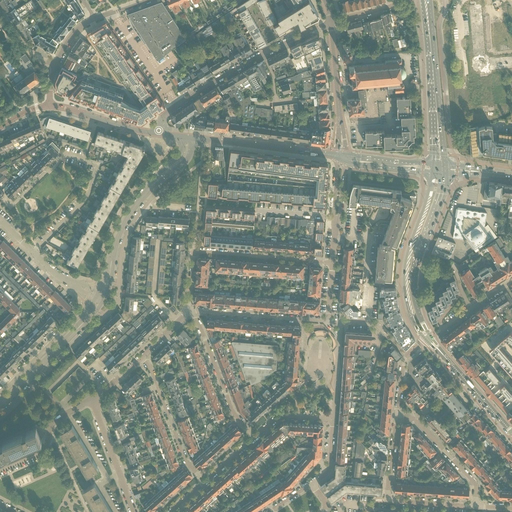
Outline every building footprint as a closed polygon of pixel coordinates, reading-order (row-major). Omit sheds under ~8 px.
[(12,2),(3,7),(7,13),(15,8),(13,6),(17,4),(14,0),(12,2)] [(75,0),(69,4),(74,12),(80,8),(75,0)] [(166,0),(168,5),(165,6),(167,10),(171,9),(170,8),(172,7),(174,13),(177,11),(172,0),(166,0)] [(178,0),(172,0),(177,11),(178,11),(180,10),(178,5),(180,4),(178,0)] [(184,0),(178,0),(180,4),(182,3),(184,8),(187,7),(184,0)] [(236,7),(239,12),(246,8),(247,7),(250,5),(247,0),(244,2),(236,7)] [(319,16),(317,14),(318,14),(309,0),(307,0),(297,7),(278,19),(279,21),(274,25),(275,26),(273,27),(276,31),(278,30),(278,32),(287,26),(294,22),(298,20),(301,28),(318,19),(319,16)] [(350,10),(347,0),(346,0),(347,1),(345,1),(345,2),(342,3),(344,12),(350,10)] [(347,0),(350,10),(356,9),(353,0),(347,0)] [(353,0),(356,9),(362,7),(359,0),(353,0)] [(127,14),(129,18),(129,20),(130,22),(130,23),(131,25),(132,27),(133,28),(145,44),(146,44),(153,56),(155,59),(157,61),(171,51),(174,48),(186,40),(185,38),(167,10),(165,6),(164,6),(162,2),(159,3),(144,8),(144,9),(133,13),(133,12),(127,14)] [(270,7),(268,3),(260,6),(263,11),(270,7)] [(469,3),(443,6),(449,76),(511,69),(511,13),(501,8),(469,11),(469,3)] [(272,12),(270,7),(263,11),(265,16),(272,12)] [(15,8),(7,13),(11,19),(18,14),(15,8)] [(75,13),(71,17),(76,21),(78,19),(85,14),(80,8),(74,12),(75,13)] [(241,17),(249,12),(246,8),(239,12),(238,12),(241,17)] [(241,17),(243,21),(252,17),(249,12),(241,17)] [(275,17),(272,12),(265,16),(267,20),(275,17)] [(18,14),(11,19),(15,25),(22,20),(18,14)] [(380,16),(381,18),(382,25),(383,25),(384,24),(387,34),(390,33),(389,30),(385,14),(380,16)] [(64,21),(61,26),(68,32),(71,27),(76,21),(71,17),(70,16),(65,22),(64,21)] [(243,21),(246,26),(254,21),(252,17),(243,21)] [(277,21),(275,17),(267,20),(269,25),(277,21)] [(15,25),(19,31),(28,25),(27,24),(26,24),(25,23),(25,21),(24,19),(22,20),(15,25)] [(376,20),(370,21),(372,30),(374,29),(376,36),(377,40),(380,39),(379,35),(376,20)] [(28,25),(19,31),(25,40),(35,33),(35,32),(38,29),(36,25),(34,21),(32,23),(32,24),(29,26),(28,25)] [(246,26),(249,30),(257,26),(254,21),(246,26)] [(360,21),(353,23),(357,37),(360,36),(358,30),(363,29),(360,21)] [(372,30),(370,21),(364,23),(366,31),(368,30),(369,34),(370,34),(371,36),(366,38),(368,47),(376,45),(372,30)] [(68,98),(70,99),(116,116),(139,124),(147,118),(146,117),(145,116),(148,114),(149,115),(150,117),(156,112),(155,111),(156,111),(155,109),(156,109),(156,108),(157,109),(158,109),(158,110),(165,106),(164,105),(162,102),(160,98),(157,95),(158,94),(148,79),(129,53),(113,30),(112,31),(106,22),(98,26),(87,33),(94,44),(103,57),(104,58),(112,69),(113,71),(121,82),(122,83),(127,91),(112,86),(110,85),(97,80),(95,80),(92,79),(89,77),(88,77),(86,82),(82,81),(82,80),(70,95),(70,96),(69,97),(68,97),(68,98)] [(357,37),(353,23),(346,25),(348,33),(352,32),(354,38),(357,37)] [(211,25),(200,32),(207,45),(218,38),(211,25)] [(61,26),(56,31),(57,32),(63,37),(68,32),(61,26)] [(249,30),(251,35),(259,30),(257,26),(249,30)] [(251,35),(254,39),(262,35),(259,30),(251,35)] [(57,32),(53,37),(59,42),(63,37),(57,32)] [(207,45),(200,32),(192,37),(199,49),(207,45)] [(37,35),(32,38),(36,44),(52,53),(56,46),(58,43),(52,38),(49,42),(45,40),(46,39),(41,37),(38,34),(37,35)] [(248,44),(245,39),(243,35),(238,38),(247,55),(253,52),(248,44)] [(254,39),(256,44),(264,39),(262,35),(254,39)] [(324,66),(322,44),(321,37),(318,37),(317,35),(290,48),(294,57),(292,58),(291,59),(293,64),(295,68),(296,70),(307,66),(308,65),(308,64),(309,64),(310,70),(324,66)] [(80,38),(72,50),(82,57),(83,58),(84,60),(88,54),(85,52),(90,45),(84,40),(81,38),(80,38)] [(235,40),(233,41),(236,46),(242,58),(247,55),(238,38),(235,40)] [(264,39),(256,44),(259,48),(267,44),(264,39)] [(231,42),(228,43),(230,49),(237,61),(242,58),(236,46),(234,47),(231,42)] [(226,45),(223,46),(232,63),(237,61),(230,49),(229,50),(226,45)] [(223,59),(227,66),(232,63),(223,46),(220,48),(225,57),(223,58),(223,59)] [(87,63),(81,58),(82,57),(72,50),(70,52),(67,57),(68,58),(80,65),(85,67),(87,63)] [(287,50),(282,52),(287,63),(289,63),(290,66),(293,64),(291,59),(288,53),(289,53),(287,50)] [(282,52),(277,54),(282,66),(284,65),(287,63),(282,52)] [(25,53),(22,55),(27,62),(28,64),(25,66),(31,73),(24,78),(30,87),(40,80),(34,71),(36,69),(25,53)] [(214,55),(212,55),(221,70),(224,68),(227,66),(223,59),(220,60),(216,53),(214,55)] [(352,53),(343,54),(343,56),(342,56),(342,57),(343,58),(343,62),(353,61),(352,53)] [(277,54),(272,57),(277,68),(280,67),(282,66),(277,54)] [(221,70),(212,55),(211,56),(214,62),(215,63),(209,67),(211,70),(214,74),(221,70)] [(277,68),(272,57),(267,59),(271,67),(273,66),(275,69),(277,68)] [(80,65),(68,58),(64,66),(76,72),(80,65)] [(213,74),(203,59),(197,63),(200,67),(207,78),(213,74)] [(350,65),(348,65),(349,66),(348,67),(348,68),(348,69),(349,69),(349,70),(350,70),(352,87),(352,88),(358,87),(365,87),(387,85),(388,93),(404,92),(403,86),(404,86),(404,83),(402,83),(401,79),(402,79),(401,78),(402,78),(403,78),(403,77),(404,77),(404,76),(405,76),(405,75),(406,75),(406,74),(406,73),(406,72),(406,71),(406,70),(405,70),(405,69),(404,69),(403,68),(402,68),(401,67),(400,67),(400,66),(399,62),(401,62),(401,59),(385,60),(385,63),(354,65),(353,65),(352,64),(351,64),(350,64),(350,65)] [(264,60),(257,64),(264,77),(266,76),(265,73),(267,72),(266,69),(263,64),(265,63),(264,61),(264,60)] [(257,64),(252,67),(257,76),(258,76),(260,75),(264,83),(267,82),(266,80),(264,77),(257,64)] [(306,71),(300,73),(301,78),(325,73),(324,66),(310,70),(306,72),(306,71),(307,71),(306,71)] [(62,67),(59,73),(55,82),(56,91),(65,96),(67,89),(73,86),(75,84),(72,83),(76,75),(62,67)] [(200,67),(194,71),(197,75),(201,81),(207,78),(200,67)] [(246,70),(244,71),(250,83),(249,83),(250,84),(253,89),(256,87),(259,85),(255,78),(257,76),(252,67),(246,70)] [(196,84),(201,81),(197,75),(194,71),(193,68),(188,71),(196,84)] [(249,83),(250,83),(244,71),(238,75),(245,87),(250,84),(249,83)] [(294,76),(279,81),(284,94),(292,92),(292,91),(296,90),(294,82),(301,80),(301,78),(300,73),(300,74),(298,74),(296,75),(295,75),(294,76)] [(325,73),(301,78),(301,80),(302,83),(315,82),(325,81),(325,78),(325,77),(325,73)] [(21,74),(11,81),(20,94),(30,87),(24,78),(21,74)] [(189,75),(182,79),(184,83),(188,90),(195,85),(192,81),(191,78),(189,75)] [(238,75),(232,78),(238,87),(240,91),(245,88),(245,87),(238,75)] [(188,90),(184,83),(180,85),(175,77),(174,78),(172,79),(181,94),(188,90)] [(232,78),(227,81),(237,98),(238,101),(240,105),(243,110),(242,116),(253,118),(254,105),(250,104),(250,100),(249,97),(244,99),(240,91),(238,87),(232,78)] [(227,81),(218,86),(221,90),(223,93),(223,94),(225,92),(226,92),(226,93),(228,92),(231,97),(230,97),(232,101),(233,100),(237,98),(227,81)] [(315,83),(315,82),(302,83),(304,91),(326,88),(325,82),(315,83)] [(216,87),(209,92),(214,100),(216,102),(222,98),(221,96),(218,92),(216,87)] [(365,87),(358,87),(359,98),(347,99),(349,115),(365,114),(364,109),(367,109),(365,87)] [(317,90),(302,92),(303,98),(327,96),(326,89),(324,90),(317,90)] [(209,92),(204,95),(210,103),(212,101),(215,106),(217,104),(216,102),(214,100),(209,92)] [(204,95),(199,98),(205,106),(204,106),(205,108),(206,109),(209,108),(209,107),(211,105),(210,103),(204,95)] [(229,96),(223,100),(226,104),(229,103),(231,106),(228,107),(230,111),(240,105),(238,101),(235,103),(233,100),(232,101),(230,97),(229,96)] [(303,98),(299,99),(300,107),(305,106),(317,105),(327,104),(328,104),(328,103),(327,96),(303,98)] [(373,131),(370,131),(365,132),(366,145),(374,145),(374,144),(376,144),(376,145),(384,144),(384,148),(392,148),(392,147),(395,147),(395,148),(403,147),(403,145),(408,145),(408,143),(411,140),(413,140),(413,134),(415,134),(415,126),(414,126),(414,123),(415,123),(414,115),(411,115),(410,108),(410,105),(410,97),(397,98),(397,106),(397,108),(397,116),(401,116),(401,124),(401,127),(401,131),(400,131),(400,130),(399,130),(398,130),(398,131),(398,132),(398,133),(399,133),(399,134),(394,134),(392,134),(384,134),(384,131),(376,131),(373,131)] [(205,106),(199,98),(192,103),(199,112),(205,108),(204,106),(205,106)] [(192,103),(183,109),(189,117),(194,113),(195,115),(199,112),(192,103)] [(183,109),(178,113),(183,121),(189,117),(183,109)] [(316,120),(329,119),(329,114),(328,114),(328,112),(318,113),(312,113),(312,116),(316,116),(316,120)] [(183,121),(178,113),(175,115),(171,118),(172,119),(175,125),(176,126),(181,123),(180,123),(183,121)] [(214,124),(213,129),(227,131),(228,126),(228,122),(229,116),(226,115),(225,120),(220,119),(219,119),(219,114),(215,114),(215,120),(214,124)] [(195,124),(195,127),(204,128),(205,123),(206,119),(206,116),(203,115),(203,116),(202,116),(201,116),(200,116),(199,117),(199,118),(196,118),(195,121),(195,122),(195,123),(195,124)] [(46,127),(69,134),(88,140),(91,131),(50,118),(50,116),(48,116),(43,118),(43,117),(39,118),(44,129),(46,129),(46,127)] [(206,123),(205,128),(212,129),(213,124),(214,120),(214,118),(210,117),(210,116),(207,116),(207,119),(206,123)] [(316,120),(309,121),(310,123),(312,123),(313,126),(315,126),(315,127),(317,127),(317,128),(319,127),(325,127),(330,126),(329,119),(316,120)] [(39,123),(34,125),(38,134),(43,131),(39,123)] [(34,125),(29,127),(33,136),(38,134),(34,125)] [(475,125),(468,127),(470,156),(483,153),(490,154),(490,155),(491,155),(491,154),(494,154),(494,155),(494,156),(497,156),(497,155),(502,155),(501,156),(502,157),(504,157),(505,156),(508,156),(509,156),(508,158),(511,159),(511,157),(511,156),(511,158),(511,134),(511,135),(511,136),(511,134),(510,134),(508,134),(508,135),(508,134),(507,133),(505,133),(505,134),(505,135),(504,135),(504,133),(502,133),(501,133),(501,134),(501,133),(499,133),(498,133),(498,134),(498,139),(498,140),(496,140),(496,138),(496,134),(492,134),(492,131),(492,130),(491,127),(492,127),(492,126),(486,126),(486,127),(484,127),(484,126),(478,128),(477,125),(475,126),(475,125)] [(29,127),(24,129),(28,138),(29,140),(29,141),(34,139),(33,136),(29,127)] [(323,133),(317,132),(317,137),(328,138),(330,127),(321,128),(321,131),(323,131),(323,133)] [(24,129),(19,131),(24,142),(28,141),(29,140),(28,138),(24,129)] [(19,131),(14,133),(18,142),(19,145),(24,142),(19,131)] [(98,132),(94,143),(98,145),(96,150),(102,152),(106,153),(108,148),(112,137),(106,135),(106,134),(104,133),(104,134),(98,132)] [(317,137),(317,132),(312,132),(311,143),(326,145),(327,144),(328,138),(317,137)] [(14,133),(10,136),(14,146),(14,147),(19,145),(18,142),(14,133)] [(10,138),(5,140),(9,148),(14,146),(10,136),(9,136),(10,138)] [(118,151),(122,153),(125,141),(120,139),(120,138),(119,138),(118,137),(117,139),(112,137),(108,148),(112,149),(110,155),(116,157),(118,151)] [(5,140),(1,142),(4,150),(9,148),(5,140)] [(128,156),(125,161),(135,167),(144,151),(143,151),(142,150),(142,148),(142,147),(125,141),(122,153),(128,155),(128,156)] [(50,145),(46,149),(47,150),(48,151),(55,158),(59,154),(56,152),(59,149),(53,143),(50,145)] [(215,150),(215,158),(220,158),(220,166),(224,165),(224,161),(224,159),(223,153),(223,152),(223,148),(215,147),(215,150)] [(43,154),(44,155),(51,162),(55,158),(48,151),(47,150),(43,154)] [(230,157),(228,168),(255,171),(256,169),(262,170),(262,172),(271,173),(271,171),(278,172),(278,174),(286,175),(287,173),(293,174),(293,176),(316,179),(316,186),(315,192),(314,192),(314,194),(313,204),(324,205),(325,205),(326,198),(324,198),(325,193),(326,194),(327,187),(325,187),(326,182),(327,182),(328,175),(326,175),(325,175),(326,170),(327,170),(328,170),(329,164),(327,163),(319,162),(318,164),(311,163),(312,161),(303,160),(303,162),(296,161),(296,159),(288,158),(288,160),(280,159),(281,157),(272,156),(272,158),(265,157),(265,155),(257,154),(257,156),(250,155),(250,153),(249,153),(246,153),(231,150),(230,154),(232,155),(232,157),(230,157)] [(44,155),(41,159),(47,165),(51,162),(44,155)] [(41,159),(37,163),(43,169),(47,165),(41,159)] [(35,161),(31,164),(33,167),(40,173),(43,169),(37,163),(35,161)] [(120,170),(118,173),(128,179),(131,174),(132,175),(133,174),(133,173),(132,172),(135,167),(125,161),(123,164),(118,162),(115,167),(120,170)] [(3,167),(0,168),(0,171),(0,172),(1,172),(2,173),(3,175),(8,173),(6,171),(5,169),(5,170),(3,167)] [(33,167),(29,170),(34,175),(36,177),(40,173),(33,167)] [(27,169),(23,173),(30,179),(33,176),(34,175),(29,170),(27,169)] [(23,173),(20,176),(26,183),(30,179),(23,173)] [(112,182),(110,186),(121,192),(124,187),(125,187),(126,186),(126,185),(125,185),(128,179),(118,173),(116,177),(111,174),(108,180),(112,182)] [(17,179),(16,180),(22,187),(26,183),(20,176),(19,175),(16,178),(17,179)] [(14,178),(10,182),(12,184),(19,191),(22,187),(16,180),(15,179),(14,178)] [(501,204),(501,202),(502,197),(500,197),(502,184),(489,182),(488,190),(485,190),(484,190),(483,198),(483,199),(496,201),(496,197),(499,197),(498,204),(501,204)] [(12,184),(8,188),(15,194),(19,191),(12,184)] [(501,202),(509,203),(509,201),(511,185),(502,184),(500,197),(502,197),(501,202)] [(412,203),(415,195),(403,193),(402,198),(401,198),(401,191),(353,185),(352,188),(351,191),(350,194),(349,197),(349,205),(356,206),(357,200),(391,205),(390,207),(391,208),(392,210),(394,210),(389,224),(384,238),(378,237),(378,241),(379,242),(379,246),(377,246),(375,279),(391,280),(394,248),(393,247),(394,245),(397,246),(412,205),(410,204),(411,202),(412,203)] [(105,195),(103,199),(113,205),(116,200),(117,200),(118,199),(119,198),(118,197),(121,192),(110,186),(108,190),(104,187),(100,192),(105,195)] [(208,190),(207,196),(219,197),(219,196),(220,186),(215,186),(215,190),(208,190)] [(15,194),(8,188),(4,192),(11,198),(15,194)] [(98,208),(96,211),(106,217),(109,212),(110,213),(111,212),(111,210),(110,210),(113,205),(103,199),(101,202),(96,199),(93,205),(98,208)] [(452,238),(457,238),(463,239),(464,241),(466,240),(474,250),(482,244),(484,245),(484,243),(492,237),(484,227),(484,226),(486,213),(480,212),(478,212),(478,211),(473,211),(471,211),(471,210),(466,210),(457,209),(456,217),(455,222),(455,224),(454,229),(454,231),(453,231),(452,238)] [(85,222),(88,224),(99,230),(102,224),(103,225),(104,224),(104,223),(103,222),(106,217),(96,211),(94,215),(89,212),(86,217),(87,218),(85,222)] [(152,228),(152,225),(153,217),(146,216),(146,226),(142,225),(142,233),(145,233),(146,228),(152,228)] [(317,221),(316,233),(322,233),(323,233),(323,231),(324,223),(324,221),(323,221),(317,221)] [(83,233),(81,236),(91,242),(94,237),(96,238),(96,237),(97,236),(96,235),(99,230),(88,224),(86,227),(82,225),(78,230),(83,233)] [(313,233),(313,235),(315,235),(315,244),(321,245),(322,245),(322,243),(323,235),(323,233),(322,233),(316,233),(316,232),(313,232),(313,233)] [(76,245),(74,248),(84,254),(87,250),(88,250),(89,249),(90,248),(88,247),(91,242),(81,236),(79,240),(74,237),(71,242),(76,245)] [(438,237),(431,254),(449,261),(451,255),(454,248),(456,244),(447,240),(446,240),(446,241),(443,240),(443,239),(442,239),(438,237)] [(460,274),(469,289),(474,285),(475,286),(476,286),(484,281),(488,287),(494,283),(494,282),(505,275),(506,276),(509,274),(508,273),(510,272),(511,273),(511,272),(511,255),(510,252),(506,246),(501,250),(499,248),(503,245),(499,238),(495,241),(495,240),(487,246),(481,250),(484,255),(490,251),(496,261),(494,263),(498,268),(493,271),(490,266),(487,267),(487,266),(478,271),(480,274),(474,277),(469,269),(460,274)] [(0,250),(0,251),(3,254),(10,247),(6,244),(0,250)] [(311,249),(311,253),(321,254),(322,247),(322,245),(321,245),(315,244),(314,249),(311,249)] [(3,254),(6,258),(13,251),(10,247),(3,254)] [(84,254),(74,248),(72,252),(67,249),(64,255),(68,258),(66,261),(77,267),(80,262),(81,263),(82,262),(82,261),(81,260),(84,254)] [(13,251),(6,258),(10,261),(17,254),(13,251)] [(17,254),(10,261),(13,264),(20,258),(17,254)] [(20,258),(13,264),(17,268),(23,261),(20,258)] [(17,268),(20,271),(27,264),(23,261),(17,268)] [(20,271),(23,275),(30,268),(27,264),(20,271)] [(23,275),(27,278),(34,271),(30,268),(23,275)] [(27,278),(30,281),(37,275),(34,271),(27,278)] [(30,281),(34,285),(40,278),(37,275),(30,281)] [(453,276),(452,276),(452,277),(449,279),(449,281),(454,293),(459,291),(453,276)] [(34,285),(37,288),(44,281),(40,278),(34,285)] [(37,288),(40,292),(47,285),(44,281),(37,288)] [(450,298),(451,297),(455,296),(454,293),(449,281),(448,281),(449,282),(445,284),(446,286),(450,298)] [(40,292),(44,295),(51,288),(47,285),(40,292)] [(474,285),(469,289),(468,289),(470,291),(470,292),(470,293),(471,293),(473,297),(476,295),(477,295),(478,294),(479,293),(475,286),(474,285)] [(447,302),(448,302),(452,300),(451,297),(450,298),(446,286),(445,286),(445,287),(441,289),(442,291),(446,302),(447,302)] [(44,295),(47,298),(55,290),(54,291),(51,288),(44,295)] [(340,288),(339,303),(341,306),(343,305),(346,302),(351,299),(360,310),(361,309),(362,306),(362,303),(362,298),(360,298),(361,289),(349,288),(340,288)] [(383,299),(384,304),(397,302),(396,296),(393,297),(392,293),(396,293),(395,288),(380,289),(379,294),(382,294),(382,296),(384,296),(385,298),(383,299)] [(320,290),(308,289),(308,294),(307,294),(307,295),(310,295),(310,297),(314,297),(314,298),(319,298),(320,290)] [(49,296),(53,300),(59,294),(55,290),(47,298),(49,296)] [(443,307),(444,307),(448,305),(447,302),(446,302),(442,291),(441,291),(441,292),(438,293),(438,296),(443,307)] [(507,292),(496,299),(502,308),(506,314),(505,314),(506,318),(508,320),(511,317),(511,307),(509,310),(507,306),(506,305),(510,303),(511,302),(511,301),(511,299),(507,292)] [(53,300),(57,304),(63,298),(59,294),(53,300)] [(439,312),(440,312),(444,310),(443,307),(438,296),(437,296),(438,297),(434,298),(435,300),(439,312)] [(1,302),(6,306),(11,301),(7,297),(1,302)] [(57,304),(61,308),(67,303),(63,298),(57,304)] [(496,299),(490,303),(495,312),(496,312),(498,315),(499,314),(503,311),(501,309),(502,308),(496,299)] [(305,313),(313,314),(314,304),(316,304),(317,300),(312,300),(312,301),(306,301),(305,313)] [(436,317),(437,317),(441,315),(440,312),(439,312),(435,300),(434,301),(434,302),(430,303),(431,305),(436,317)] [(6,306),(10,310),(15,305),(11,301),(6,306)] [(344,307),(343,308),(348,314),(349,314),(349,315),(349,316),(350,316),(350,317),(350,316),(351,316),(352,315),(353,315),(352,317),(357,317),(358,317),(361,317),(361,311),(353,310),(346,302),(343,305),(344,307)] [(386,315),(388,320),(401,315),(399,310),(396,311),(395,308),(398,307),(397,302),(384,304),(385,312),(388,311),(388,314),(386,315)] [(67,303),(61,308),(65,312),(71,307),(67,303)] [(482,308),(488,317),(490,319),(496,315),(495,313),(489,304),(482,308)] [(427,307),(426,307),(432,322),(434,321),(437,320),(436,318),(436,317),(431,305),(430,306),(431,307),(427,308),(427,307)] [(475,313),(484,325),(485,326),(490,322),(491,322),(491,321),(490,319),(488,317),(482,308),(480,309),(475,313)] [(123,312),(120,315),(124,319),(126,321),(131,316),(132,310),(124,310),(124,309),(123,309),(123,312)] [(118,312),(114,317),(120,323),(124,319),(120,315),(118,312)] [(10,313),(6,318),(11,323),(15,319),(10,313)] [(479,329),(484,325),(475,313),(470,317),(479,329)] [(154,316),(152,318),(154,320),(159,326),(164,322),(156,314),(154,316)] [(393,330),(395,335),(407,328),(405,323),(402,325),(400,322),(403,321),(401,315),(388,320),(391,327),(393,326),(394,329),(393,330)] [(498,315),(494,319),(497,323),(494,325),(495,325),(497,327),(499,326),(503,322),(498,315)] [(51,316),(46,321),(47,321),(52,327),(57,322),(51,316)] [(114,317),(109,321),(115,327),(120,323),(114,317)] [(470,317),(464,321),(470,329),(472,328),(473,327),(476,331),(479,329),(470,317)] [(6,318),(2,322),(7,327),(11,323),(6,318)] [(147,322),(155,330),(159,326),(154,320),(152,322),(149,319),(147,322)] [(214,329),(215,320),(208,319),(207,320),(207,321),(206,321),(206,325),(207,325),(206,328),(214,329)] [(47,321),(43,326),(49,332),(53,327),(52,327),(47,321)] [(104,324),(110,330),(111,331),(115,327),(109,321),(105,325),(104,324)] [(464,321),(460,325),(469,337),(469,336),(469,337),(470,338),(473,336),(468,331),(470,329),(464,321)] [(143,326),(145,328),(150,334),(155,330),(147,322),(143,326)] [(104,324),(100,328),(106,335),(110,330),(104,324)] [(460,325),(455,329),(461,337),(462,335),(463,335),(463,334),(466,338),(469,337),(460,325)] [(43,326),(39,330),(45,336),(49,332),(43,326)] [(293,335),(292,341),(294,341),(294,342),(299,343),(299,342),(300,341),(301,328),(300,327),(293,326),(293,335)] [(100,328),(95,332),(103,341),(108,337),(106,335),(100,328)] [(140,332),(141,333),(147,339),(146,338),(150,334),(145,328),(140,332)] [(213,334),(214,329),(206,328),(211,341),(215,340),(212,334),(213,334)] [(407,328),(395,335),(399,342),(401,341),(402,343),(400,344),(405,349),(415,340),(412,336),(409,338),(407,335),(410,333),(407,328)] [(455,329),(449,332),(460,346),(462,344),(459,341),(462,339),(461,337),(455,329)] [(39,330),(34,334),(40,340),(45,336),(39,330)] [(183,330),(175,337),(177,339),(178,338),(181,340),(187,335),(183,330)] [(32,332),(28,336),(30,338),(36,344),(40,340),(34,334),(32,332)] [(95,332),(91,337),(97,343),(99,345),(103,341),(95,332)] [(344,346),(344,348),(344,349),(344,352),(353,353),(354,342),(371,343),(372,334),(371,333),(371,334),(368,334),(368,333),(366,333),(366,334),(363,333),(360,333),(357,332),(357,333),(354,333),(354,332),(354,333),(347,332),(346,332),(345,332),(345,335),(345,338),(345,341),(344,341),(345,341),(345,343),(344,343),(344,344),(345,344),(344,346)] [(449,332),(444,336),(450,344),(452,347),(454,345),(455,344),(457,347),(459,347),(460,346),(449,332)] [(502,340),(490,350),(495,355),(497,359),(498,359),(498,360),(500,362),(501,361),(501,362),(508,356),(505,353),(500,347),(505,343),(506,341),(511,347),(511,333),(511,332),(502,340)] [(141,333),(137,337),(142,343),(147,339),(141,333)] [(187,335),(181,340),(185,345),(184,346),(184,348),(187,347),(186,347),(189,346),(195,343),(189,337),(190,337),(190,336),(190,335),(189,335),(189,334),(188,334),(188,335),(187,335)] [(441,341),(448,349),(451,353),(453,352),(451,350),(449,346),(450,344),(444,336),(441,339),(441,341)] [(91,337),(87,341),(92,347),(97,343),(91,337)] [(137,337),(132,341),(138,347),(142,343),(137,337)] [(30,338),(26,343),(32,349),(36,344),(30,338)] [(216,340),(212,342),(214,347),(223,344),(222,341),(221,339),(216,340)] [(87,341),(82,345),(88,351),(92,347),(87,341)] [(132,341),(128,345),(134,351),(138,347),(132,341)] [(232,342),(246,381),(247,381),(248,381),(250,380),(252,384),(264,379),(266,378),(275,370),(276,370),(276,368),(276,366),(278,352),(278,349),(278,346),(277,345),(232,342)] [(26,343),(22,347),(27,353),(32,349),(26,343)] [(124,344),(121,347),(129,355),(134,351),(128,345),(127,346),(124,344)] [(168,344),(163,349),(169,355),(174,351),(174,352),(178,350),(177,349),(173,344),(170,347),(168,344)] [(187,348),(189,353),(198,349),(197,347),(198,347),(197,345),(196,345),(196,344),(187,348)] [(223,344),(214,347),(215,352),(225,349),(224,346),(224,347),(223,344)] [(82,345),(78,349),(84,355),(88,351),(82,345)] [(21,346),(17,350),(23,356),(27,352),(27,353),(22,347),(21,346)] [(389,351),(388,352),(396,361),(401,356),(392,346),(390,348),(392,350),(390,352),(389,351)] [(116,350),(117,351),(125,360),(129,355),(121,347),(120,348),(119,348),(116,350)] [(14,348),(10,353),(11,353),(18,361),(23,356),(17,350),(15,348),(14,348)] [(225,349),(215,352),(217,357),(226,354),(228,353),(226,348),(225,349)] [(84,355),(78,349),(78,350),(74,354),(80,360),(84,356),(84,355)] [(163,349),(158,353),(164,359),(166,361),(171,357),(169,355),(163,349)] [(189,353),(191,358),(200,355),(200,354),(200,353),(200,351),(199,351),(198,349),(189,353)] [(343,361),(354,362),(355,362),(357,357),(370,358),(370,351),(358,350),(358,355),(347,354),(347,356),(344,356),(343,356),(344,356),(344,357),(343,357),(343,359),(344,359),(343,361)] [(113,355),(115,357),(121,364),(125,360),(117,351),(113,355)] [(460,356),(456,359),(461,364),(469,357),(467,354),(468,353),(466,351),(465,352),(460,356)] [(396,361),(388,352),(386,366),(384,366),(383,369),(385,370),(385,375),(382,375),(381,378),(386,379),(386,380),(394,380),(397,361),(396,361)] [(11,353),(7,358),(15,365),(19,361),(18,361),(11,353)] [(164,359),(158,353),(153,358),(155,360),(155,361),(158,364),(159,363),(160,365),(164,363),(165,364),(167,363),(166,362),(166,361),(164,359)] [(217,357),(219,362),(228,359),(226,354),(217,357)] [(191,358),(193,363),(202,360),(201,358),(202,357),(201,355),(200,355),(191,358)] [(500,362),(511,375),(511,360),(508,356),(501,362),(501,361),(500,362)] [(115,357),(110,362),(116,368),(121,364),(115,357)] [(465,369),(473,362),(469,357),(461,364),(464,367),(465,368),(465,369)] [(7,358),(3,362),(5,364),(11,370),(15,365),(7,358)] [(417,373),(421,378),(422,377),(421,376),(426,371),(431,367),(431,366),(429,364),(428,364),(427,364),(426,363),(428,362),(424,358),(413,368),(416,371),(417,370),(419,372),(417,373)] [(219,362),(221,367),(230,364),(228,359),(219,362)] [(193,363),(195,369),(204,365),(204,364),(204,362),(203,362),(202,360),(193,363)] [(116,368),(110,362),(106,366),(112,372),(116,368)] [(465,369),(469,373),(479,364),(477,362),(475,365),(473,362),(465,369)] [(0,367),(0,368),(6,374),(11,370),(5,364),(2,366),(0,363),(0,367)] [(230,364),(221,367),(223,372),(232,369),(234,368),(232,363),(230,364)] [(479,364),(469,373),(473,378),(480,371),(478,369),(481,367),(479,364)] [(195,369),(197,374),(206,370),(204,365),(195,369)] [(476,377),(480,382),(493,371),(490,368),(485,372),(483,370),(479,375),(476,377)] [(223,372),(225,377),(234,374),(232,369),(223,372)] [(421,387),(423,388),(439,375),(436,371),(435,372),(432,369),(428,372),(426,371),(421,376),(422,377),(421,378),(422,379),(426,376),(428,378),(425,381),(426,383),(421,387)] [(197,374),(198,379),(208,375),(206,370),(197,374)] [(480,382),(484,387),(497,376),(493,371),(480,382)] [(137,374),(132,378),(138,384),(142,380),(137,374)] [(234,374),(225,377),(227,382),(238,378),(237,376),(235,377),(234,374)] [(198,379),(200,384),(210,380),(208,375),(198,379)] [(284,382),(283,383),(289,391),(290,390),(296,384),(296,383),(297,376),(285,375),(285,378),(283,380),(284,381),(285,381),(284,382)] [(421,390),(426,394),(443,379),(439,375),(423,388),(421,390)] [(488,391),(501,380),(497,376),(484,387),(488,391)] [(132,378),(127,383),(133,389),(138,384),(132,378)] [(166,381),(169,387),(177,384),(175,378),(166,381)] [(238,378),(227,382),(229,387),(234,386),(238,384),(238,385),(241,384),(240,383),(239,380),(238,378)] [(436,394),(445,386),(447,384),(443,379),(426,394),(430,399),(436,394)] [(200,384),(202,389),(212,385),(210,380),(200,384)] [(283,383),(280,386),(279,385),(279,384),(277,381),(274,383),(283,394),(285,393),(286,393),(289,391),(283,383)] [(259,382),(255,384),(260,391),(264,387),(260,382),(259,382)] [(127,383),(122,387),(125,391),(127,393),(129,395),(129,394),(130,393),(130,392),(133,389),(127,383)] [(283,394),(274,383),(272,386),(275,390),(273,392),(279,398),(280,398),(281,397),(281,396),(283,394)] [(169,387),(171,393),(179,389),(177,384),(169,387)] [(230,391),(231,392),(240,388),(239,388),(238,385),(238,384),(234,386),(229,387),(230,391)] [(419,399),(422,402),(424,405),(427,403),(422,397),(420,398),(419,397),(420,396),(419,395),(422,393),(414,384),(410,387),(411,388),(410,389),(419,399)] [(202,389),(204,394),(214,391),(212,385),(202,389)] [(493,397),(496,401),(509,390),(505,385),(500,389),(495,393),(492,396),(493,397)] [(441,397),(443,399),(452,391),(449,388),(448,389),(445,386),(436,394),(440,398),(441,397)] [(237,409),(239,411),(245,405),(246,406),(250,402),(248,399),(245,402),(244,403),(244,402),(244,400),(246,399),(245,397),(247,396),(245,390),(244,387),(240,388),(231,392),(231,394),(231,393),(232,396),(234,400),(237,409)] [(171,393),(173,398),(182,395),(179,389),(171,393)] [(415,402),(419,399),(410,389),(407,392),(408,394),(405,397),(407,399),(406,400),(410,405),(413,402),(412,401),(414,400),(415,402)] [(279,398),(273,392),(271,394),(270,393),(267,390),(265,392),(274,402),(276,401),(277,401),(278,399),(279,398)] [(496,401),(500,405),(511,394),(511,393),(509,390),(496,401)] [(204,394),(206,399),(216,396),(214,391),(204,394)] [(444,399),(449,405),(458,398),(452,391),(443,399),(444,399)] [(142,396),(144,401),(153,398),(153,396),(153,395),(152,393),(151,392),(142,396)] [(274,402),(265,392),(262,394),(265,397),(266,398),(264,400),(269,407),(270,406),(272,405),(272,404),(274,402)] [(511,394),(500,405),(504,410),(511,403),(511,394)] [(173,398),(175,404),(184,401),(182,395),(173,398)] [(206,399),(208,405),(218,401),(217,399),(218,398),(217,397),(216,396),(206,399)] [(144,401),(145,406),(155,403),(155,402),(155,401),(155,400),(154,400),(153,398),(144,401)] [(269,407),(264,400),(261,402),(260,401),(258,398),(255,400),(259,404),(265,411),(267,409),(269,408),(269,407)] [(458,398),(449,405),(455,411),(452,414),(453,415),(454,416),(456,419),(467,409),(458,398)] [(107,403),(109,409),(117,406),(116,403),(118,402),(116,399),(107,403)] [(186,403),(185,403),(184,401),(175,404),(177,410),(187,406),(186,403)] [(208,405),(210,410),(220,406),(220,405),(219,403),(218,401),(208,405)] [(244,417),(250,412),(250,411),(248,409),(248,408),(247,407),(248,406),(249,407),(252,404),(250,402),(246,406),(245,405),(239,411),(238,411),(240,413),(244,417)] [(145,406),(147,412),(157,408),(157,406),(157,405),(156,404),(156,403),(155,403),(145,406)] [(265,411),(259,404),(253,410),(254,412),(258,416),(259,416),(261,415),(261,414),(265,411)] [(109,409),(111,414),(119,411),(117,406),(109,409)] [(191,411),(189,406),(187,406),(177,410),(180,416),(181,416),(182,418),(193,414),(192,411),(191,411)] [(210,410),(212,415),(222,411),(221,409),(221,408),(221,407),(220,407),(220,406),(210,410)] [(147,412),(149,417),(159,413),(159,412),(159,410),(158,410),(157,408),(147,412)] [(459,420),(461,423),(465,420),(473,413),(470,410),(469,411),(467,409),(456,419),(458,421),(459,420)] [(119,411),(111,414),(113,420),(123,417),(122,414),(120,415),(119,411)] [(222,411),(212,415),(214,420),(224,416),(224,415),(223,413),(222,411)] [(255,419),(258,416),(254,412),(252,413),(250,411),(250,412),(244,417),(248,421),(250,423),(251,424),(256,420),(255,419)] [(149,417),(151,422),(161,418),(159,413),(149,417)] [(465,420),(469,424),(477,416),(474,413),(473,413),(465,420)] [(433,427),(436,430),(443,423),(440,420),(439,421),(434,417),(432,418),(428,414),(425,417),(434,427),(433,427)] [(472,425),(474,427),(482,420),(480,418),(479,418),(477,416),(469,424),(471,426),(472,425)] [(178,421),(180,426),(190,423),(188,417),(178,421)] [(151,422),(153,427),(163,423),(161,418),(151,422)] [(475,430),(476,432),(485,425),(483,423),(483,422),(482,420),(474,427),(475,429),(475,430)] [(279,426),(279,427),(286,434),(288,432),(288,423),(283,422),(279,426)] [(126,429),(124,423),(114,427),(116,433),(124,430),(126,429)] [(153,427),(155,432),(165,428),(163,423),(153,427)] [(180,426),(182,431),(192,428),(190,423),(180,426)] [(229,426),(229,427),(230,428),(237,436),(240,434),(240,433),(241,432),(233,423),(231,424),(229,426)] [(443,423),(436,430),(448,442),(451,439),(449,437),(449,436),(447,434),(449,432),(444,427),(445,426),(443,423)] [(316,431),(316,436),(322,436),(322,434),(323,434),(323,432),(322,432),(322,431),(323,431),(323,426),(322,425),(317,425),(316,425),(314,424),(314,425),(313,425),(313,431),(316,431)] [(389,425),(379,424),(379,427),(386,434),(388,435),(389,425)] [(485,425),(479,430),(480,431),(481,432),(480,433),(482,435),(490,428),(487,424),(486,424),(485,425)] [(81,464),(88,476),(98,470),(71,425),(61,432),(68,443),(81,464)] [(375,425),(373,427),(373,428),(378,432),(376,434),(378,436),(382,439),(385,437),(385,436),(384,436),(385,435),(381,431),(380,430),(375,426),(375,425)] [(284,442),(289,438),(279,427),(274,431),(282,439),(284,442)] [(155,432),(157,437),(167,433),(165,428),(155,432)] [(184,435),(184,437),(194,433),(192,428),(182,431),(183,432),(182,433),(183,434),(184,435)] [(230,428),(226,432),(233,440),(233,439),(234,438),(235,439),(237,436),(230,428)] [(484,437),(486,439),(494,432),(492,430),(490,428),(482,435),(484,437)] [(0,444),(0,457),(2,456),(41,439),(36,429),(0,444)] [(124,430),(116,433),(118,439),(128,435),(127,433),(125,434),(124,430)] [(279,441),(282,439),(274,431),(269,435),(277,443),(279,441)] [(226,432),(222,436),(229,443),(230,442),(231,442),(233,440),(226,432)] [(415,435),(414,436),(419,441),(416,444),(417,445),(418,445),(425,439),(424,438),(418,432),(417,433),(415,435)] [(486,447),(489,444),(498,436),(496,434),(494,432),(486,439),(482,442),(486,447)] [(154,438),(156,443),(169,439),(167,433),(157,437),(154,438)] [(186,441),(186,442),(196,438),(194,433),(184,437),(185,439),(185,441),(186,441)] [(275,445),(277,443),(269,435),(264,439),(264,440),(264,439),(264,440),(268,444),(269,444),(269,443),(273,447),(275,445)] [(123,444),(126,450),(133,447),(136,446),(134,440),(135,439),(134,436),(128,439),(130,442),(123,444)] [(222,436),(218,439),(225,447),(226,445),(227,446),(229,444),(229,443),(222,436)] [(375,438),(372,441),(374,442),(376,444),(383,450),(386,454),(387,446),(384,442),(381,440),(377,436),(376,436),(377,437),(375,439),(375,438)] [(492,445),(494,447),(502,440),(500,438),(499,438),(498,436),(489,444),(491,445),(492,445)] [(188,445),(188,447),(198,443),(196,438),(186,442),(187,442),(186,443),(187,445),(188,445)] [(357,438),(356,444),(364,453),(365,447),(362,444),(359,441),(357,438)] [(169,439),(159,442),(161,448),(171,444),(169,439)] [(218,439),(213,443),(220,451),(222,449),(223,449),(225,448),(225,447),(218,439)] [(417,446),(421,450),(428,443),(425,439),(418,445),(417,446)] [(452,447),(456,451),(464,443),(460,439),(452,447)] [(211,445),(209,447),(216,454),(217,454),(219,453),(219,452),(220,451),(213,443),(211,440),(209,441),(211,445)] [(272,448),(273,447),(269,443),(269,444),(268,444),(264,440),(259,444),(267,452),(269,450),(270,450),(272,448)] [(495,450),(497,452),(505,445),(503,443),(504,442),(502,440),(494,447),(496,449),(495,450)] [(198,443),(188,447),(189,449),(189,450),(189,451),(190,452),(194,451),(195,450),(197,450),(200,449),(198,443)] [(421,450),(425,454),(432,447),(428,443),(421,450)] [(456,451),(460,455),(468,447),(464,443),(456,451)] [(161,448),(163,453),(173,449),(172,447),(173,447),(172,444),(171,444),(161,448)] [(259,444),(255,447),(255,448),(263,457),(264,458),(269,454),(267,452),(259,444)] [(356,444),(356,449),(363,458),(364,453),(356,444)] [(499,453),(501,456),(509,448),(507,446),(505,445),(497,452),(498,454),(499,453)] [(133,447),(126,450),(128,456),(135,453),(135,451),(134,450),(133,447)] [(209,447),(205,450),(212,458),(213,458),(215,456),(216,454),(209,447)] [(432,447),(425,454),(428,458),(436,451),(432,447)] [(460,455),(463,459),(472,451),(468,447),(460,455)] [(261,458),(263,457),(255,448),(251,452),(259,460),(261,458)] [(312,448),(301,448),(302,450),(305,450),(309,453),(318,460),(321,456),(322,449),(321,449),(312,448)] [(506,459),(507,459),(511,454),(511,452),(511,451),(511,450),(509,448),(501,456),(500,456),(504,460),(506,458),(506,459)] [(163,453),(165,458),(175,454),(175,453),(174,451),(173,449),(163,453)] [(354,463),(353,476),(360,477),(361,477),(363,458),(356,449),(354,462),(354,463)] [(377,461),(385,462),(386,455),(382,455),(382,454),(381,454),(381,453),(380,453),(380,451),(373,449),(373,451),(376,453),(377,453),(377,458),(378,458),(378,461),(377,461)] [(205,450),(201,454),(208,462),(209,462),(211,460),(211,459),(212,458),(205,450)] [(463,459),(467,463),(475,455),(472,451),(463,459)] [(260,462),(259,460),(251,452),(247,456),(255,464),(256,465),(260,462)] [(135,453),(128,456),(130,462),(141,458),(140,455),(137,457),(135,453)] [(306,454),(304,456),(313,464),(314,465),(318,460),(309,453),(307,455),(306,454)] [(429,462),(426,465),(430,469),(433,466),(436,470),(438,469),(440,467),(446,462),(438,453),(429,462)] [(165,458),(167,463),(177,459),(176,457),(176,455),(175,455),(175,454),(165,458)] [(201,454),(197,458),(204,466),(207,463),(208,462),(201,454)] [(377,462),(376,468),(384,469),(385,462),(377,461),(371,454),(369,456),(374,462),(377,462)] [(467,463),(471,467),(479,459),(475,455),(467,463)] [(253,466),(255,464),(247,456),(243,459),(250,468),(253,465),(253,466)] [(304,456),(300,460),(309,468),(310,468),(311,468),(312,466),(312,465),(313,464),(304,456)] [(204,466),(197,458),(194,460),(193,458),(191,460),(199,469),(201,468),(204,466)] [(177,459),(167,463),(168,465),(166,466),(167,469),(179,464),(179,463),(178,462),(178,461),(177,459)] [(248,469),(250,468),(243,459),(239,463),(246,471),(249,470),(248,469)] [(471,467),(475,471),(483,463),(479,459),(471,467)] [(300,460),(296,465),(305,473),(306,472),(307,472),(308,471),(308,470),(309,468),(300,460)] [(384,469),(376,468),(374,467),(370,462),(367,465),(376,474),(383,475),(384,469)] [(438,469),(442,473),(450,466),(446,462),(440,467),(438,469)] [(239,463),(235,466),(242,475),(244,473),(245,473),(246,471),(239,463)] [(475,471),(478,475),(487,467),(483,463),(475,471)] [(325,483),(320,487),(321,487),(324,492),(324,491),(326,494),(327,495),(327,496),(332,502),(346,492),(381,495),(382,486),(344,483),(343,481),(344,465),(342,464),(336,464),(335,477),(327,482),(325,484),(325,483)] [(296,465),(293,469),(302,477),(302,476),(303,476),(305,475),(304,474),(305,473),(296,465)] [(135,468),(130,469),(131,472),(130,472),(131,476),(140,472),(142,472),(140,466),(135,468)] [(183,470),(181,472),(188,480),(191,478),(190,477),(192,476),(184,466),(182,468),(183,470)] [(233,468),(230,470),(240,480),(242,478),(240,477),(242,475),(235,466),(234,466),(232,468),(233,468)] [(446,477),(453,470),(452,469),(450,466),(442,473),(446,477)] [(478,475),(482,479),(490,471),(487,467),(478,475)] [(293,469),(289,473),(298,481),(300,481),(301,479),(301,478),(302,477),(293,469)] [(238,482),(240,480),(230,470),(229,471),(227,472),(227,473),(227,474),(226,474),(232,480),(234,478),(235,479),(238,482)] [(444,479),(443,480),(448,481),(450,479),(451,480),(455,477),(456,478),(458,480),(460,478),(455,471),(454,471),(453,470),(446,477),(444,479)] [(482,479),(486,483),(492,477),(494,475),(490,471),(482,479)] [(140,472),(131,476),(133,479),(134,482),(139,480),(143,478),(142,475),(140,472)] [(181,472),(177,476),(184,484),(185,482),(185,483),(188,480),(181,472)] [(230,482),(232,480),(226,474),(226,473),(224,475),(224,476),(222,477),(231,488),(234,486),(231,483),(231,482),(230,482)] [(286,479),(294,486),(295,485),(296,485),(297,483),(298,481),(289,473),(285,477),(287,479),(286,479)] [(177,476),(172,479),(179,487),(181,486),(182,486),(183,484),(184,484),(177,476)] [(230,489),(231,488),(222,477),(221,478),(220,478),(219,480),(218,481),(224,487),(226,486),(227,486),(230,489)] [(282,482),(280,483),(287,492),(292,488),(293,487),(294,486),(286,479),(284,477),(281,480),(282,482)] [(484,484),(484,485),(488,489),(496,482),(493,479),(492,478),(492,477),(486,483),(484,484)] [(172,479),(168,483),(175,491),(177,490),(179,488),(179,487),(172,479)] [(162,484),(164,487),(171,495),(173,493),(175,492),(175,491),(168,483),(166,481),(162,484)] [(222,489),(224,487),(218,481),(216,482),(216,483),(214,485),(223,495),(225,493),(223,490),(222,489)] [(279,482),(275,485),(282,495),(287,492),(279,482)] [(488,489),(491,493),(498,487),(499,486),(496,482),(488,489)] [(97,511),(110,511),(94,484),(84,490),(91,501),(97,511)] [(222,496),(223,495),(214,485),(213,486),(212,486),(209,488),(215,495),(218,493),(218,494),(219,493),(222,496)] [(275,485),(270,488),(277,498),(277,497),(278,498),(280,497),(280,496),(281,495),(282,496),(282,495),(275,485)] [(164,487),(160,491),(167,498),(168,498),(169,497),(169,496),(171,495),(164,487)] [(497,499),(500,499),(501,490),(499,490),(500,488),(498,487),(491,493),(497,499)] [(217,498),(215,495),(209,488),(207,491),(205,493),(214,503),(216,501),(215,500),(217,498)] [(270,488),(265,491),(272,501),(273,501),(274,501),(275,500),(275,499),(277,498),(270,488)] [(160,491),(156,494),(163,502),(165,501),(165,500),(167,498),(160,491)] [(265,491),(261,494),(267,504),(268,504),(269,504),(271,503),(271,502),(272,501),(265,491)] [(201,496),(201,497),(208,505),(210,503),(212,505),(214,503),(205,493),(203,494),(201,495),(201,496)] [(156,494),(151,498),(158,506),(159,506),(161,504),(163,502),(156,494)] [(261,494),(256,498),(263,507),(264,507),(266,506),(266,505),(267,504),(261,494)] [(206,507),(208,505),(201,497),(200,497),(198,498),(199,499),(197,500),(206,510),(208,509),(206,507)] [(151,498),(147,502),(155,510),(157,508),(157,507),(158,506),(151,498)] [(256,498),(251,501),(258,511),(260,509),(261,510),(262,509),(262,508),(263,507),(256,498)] [(152,511),(155,510),(147,502),(146,500),(143,503),(141,504),(148,511),(152,511)] [(193,503),(193,504),(198,510),(200,509),(201,509),(203,511),(204,511),(206,510),(197,500),(195,502),(195,501),(193,503)] [(251,501),(247,504),(252,511),(255,511),(258,511),(251,501)]
